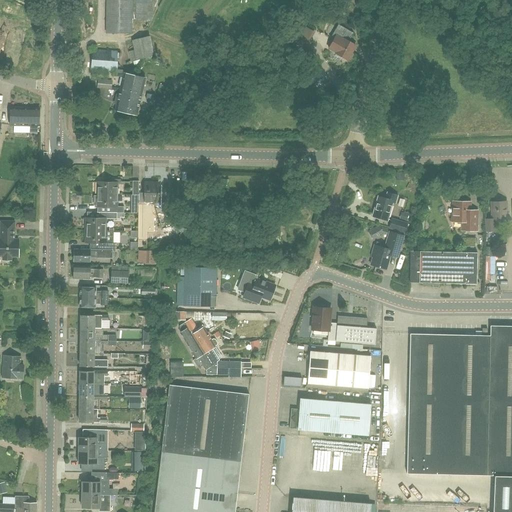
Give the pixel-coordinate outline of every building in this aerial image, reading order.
[(131,33),(131,0),(107,0),(107,33),(131,33)] [(153,18),(152,0),(135,0),(136,20),(152,20),(152,18),(153,18)] [(310,38),(313,34),(314,32),(313,32),(306,28),(303,33),(302,34),(310,38)] [(302,34),(303,33),(298,30),(293,40),(297,42),(302,34)] [(137,60),(154,56),(150,36),(132,40),(134,51),(128,52),(130,62),(137,60)] [(347,59),(355,46),(344,39),(336,53),(347,59)] [(116,72),(118,52),(93,50),(91,70),(116,72)] [(125,113),(133,76),(123,73),(117,95),(115,95),(114,101),(116,101),(114,110),(125,113)] [(136,115),(145,78),(133,76),(125,113),(136,115)] [(207,91),(213,99),(218,104),(225,97),(221,92),(214,85),(207,91)] [(164,103),(167,91),(160,89),(158,89),(157,96),(156,101),(164,103)] [(39,126),(39,108),(10,107),(10,125),(39,126)] [(120,184),(120,180),(107,180),(107,183),(97,183),(97,195),(117,196),(117,184),(120,184)] [(138,205),(138,207),(138,214),(138,215),(150,215),(150,204),(157,204),(158,184),(144,184),(144,193),(139,193),(138,193),(138,196),(138,205)] [(395,203),(397,196),(387,193),(385,199),(378,197),(372,216),(387,221),(392,203),(395,203)] [(123,214),(124,208),(117,208),(117,196),(97,195),(97,198),(94,198),(94,205),(96,205),(96,207),(110,208),(110,213),(116,213),(123,214)] [(476,231),(476,218),(469,218),(470,202),(453,202),(452,221),(461,222),(461,230),(476,231)] [(486,231),(495,231),(495,223),(507,223),(506,202),(491,202),(492,219),(486,219),(486,231)] [(400,219),(407,221),(409,215),(409,214),(404,212),(404,213),(401,213),(400,219)] [(113,231),(105,231),(105,219),(120,219),(120,218),(123,218),(123,214),(116,213),(110,213),(96,213),(96,219),(86,218),(85,231),(113,232),(113,231)] [(405,233),(408,223),(392,218),(389,229),(405,233)] [(14,235),(14,222),(0,222),(0,240),(0,239),(0,256),(2,257),(2,260),(11,260),(11,257),(18,257),(18,240),(13,240),(13,235),(14,235)] [(386,235),(388,228),(379,227),(380,235),(386,235)] [(115,250),(116,243),(113,243),(113,232),(85,231),(85,243),(95,244),(95,249),(115,250)] [(397,258),(401,244),(403,236),(389,231),(384,248),(374,245),(372,253),(373,253),(370,265),(385,270),(389,256),(397,258)] [(111,258),(111,251),(74,250),(73,262),(89,262),(89,257),(95,257),(95,258),(111,258)] [(145,251),(145,262),(154,262),(154,252),(145,251)] [(411,252),(410,282),(420,282),(475,283),(476,253),(420,252),(411,252)] [(96,270),(89,270),(89,266),(74,266),(73,279),(89,279),(89,277),(96,278),(103,278),(103,270),(96,269),(96,270)] [(216,307),(216,269),(185,268),(184,306),(216,307)] [(127,284),(128,272),(111,271),(111,283),(127,284)] [(269,300),(275,286),(257,279),(252,293),(269,300)] [(101,292),(96,292),(96,288),(80,287),(79,298),(108,298),(108,291),(101,291),(101,292)] [(107,305),(108,298),(79,298),(79,307),(95,308),(95,304),(100,304),(100,305),(107,305)] [(152,312),(153,300),(143,299),(143,312),(152,312)] [(336,324),(329,323),(330,309),(313,307),(311,330),(328,331),(327,341),(335,342),(374,345),(376,329),(366,328),(367,318),(337,316),(336,324)] [(186,320),(186,312),(177,312),(177,320),(186,320)] [(226,321),(226,313),(212,312),(212,320),(226,321)] [(94,316),(81,316),(80,329),(94,329),(94,316)] [(197,332),(194,328),(196,327),(191,319),(185,323),(192,335),(198,345),(210,337),(203,327),(197,332)] [(511,325),(490,325),(490,336),(487,336),(487,328),(481,328),(481,336),(410,333),(407,473),(494,475),(511,475),(511,325)] [(198,345),(192,335),(191,335),(187,328),(180,333),(184,339),(184,340),(195,359),(193,360),(196,366),(201,363),(206,370),(211,366),(203,354),(198,345)] [(81,329),(80,341),(94,341),(94,339),(101,339),(100,344),(104,344),(107,344),(107,342),(108,339),(108,335),(103,335),(103,329),(94,329),(81,329)] [(151,342),(152,330),(143,330),(143,342),(151,342)] [(203,354),(211,366),(217,368),(241,368),(241,362),(217,361),(217,362),(214,357),(216,356),(212,349),(216,346),(215,346),(217,345),(218,343),(215,339),(213,339),(212,340),(210,337),(198,345),(203,354)] [(100,344),(101,339),(94,339),(94,341),(80,341),(80,354),(93,354),(103,354),(104,344),(100,344)] [(252,350),(260,349),(258,341),(251,342),(252,350)] [(370,358),(298,353),(297,368),(307,368),(306,380),(368,384),(370,358)] [(107,367),(107,360),(93,360),(93,354),(80,354),(80,367),(107,367)] [(22,378),(23,364),(20,364),(21,356),(4,355),(2,377),(20,378),(20,377),(22,378)] [(211,366),(206,370),(206,374),(241,375),(241,368),(217,368),(211,366)] [(80,371),(80,384),(99,385),(99,384),(104,384),(104,377),(100,376),(100,371),(93,371),(80,371)] [(104,395),(104,390),(99,390),(99,385),(80,384),(80,397),(93,397),(93,394),(100,395),(100,399),(107,399),(107,395),(104,395)] [(234,511),(249,394),(169,385),(154,511),(234,511)] [(141,387),(124,387),(124,397),(141,397),(141,387)] [(100,399),(100,395),(93,394),(93,397),(80,397),(79,410),(97,410),(97,409),(93,409),(93,399),(100,399)] [(368,435),(370,404),(300,398),(297,429),(368,435)] [(297,429),(298,409),(291,409),(290,429),(297,429)] [(107,423),(107,418),(97,418),(97,410),(79,410),(79,422),(107,423)] [(143,432),(144,424),(131,424),(131,432),(143,432)] [(104,444),(104,432),(92,432),(92,438),(79,438),(79,451),(96,451),(96,444),(104,444)] [(104,470),(104,464),(104,458),(96,457),(96,451),(79,451),(79,463),(92,463),(92,469),(104,470)] [(132,471),(139,472),(142,472),(142,462),(132,462),(132,471)] [(364,468),(364,477),(381,477),(381,468),(364,468)] [(511,511),(511,475),(494,475),(492,511),(511,511)] [(82,482),(82,495),(99,495),(106,495),(118,495),(118,489),(109,489),(109,482),(100,482),(82,482)] [(488,499),(477,491),(474,495),(467,490),(463,496),(454,490),(451,495),(442,489),(438,495),(453,505),(456,500),(463,504),(467,498),(482,508),(488,499)] [(110,507),(110,495),(106,495),(99,495),(82,495),(82,508),(99,508),(98,511),(110,511),(110,507)] [(0,511),(36,511),(37,503),(28,503),(29,497),(21,496),(21,507),(16,507),(16,505),(0,504),(0,511)] [(369,511),(370,504),(293,497),(291,511),(369,511)]
